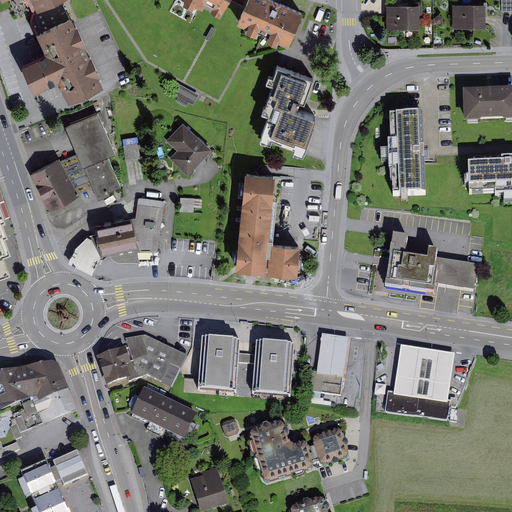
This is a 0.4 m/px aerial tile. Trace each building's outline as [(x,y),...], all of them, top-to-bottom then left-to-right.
[(72,17),(63,0),(54,0),(38,7),(34,21),(39,32),(72,17)] [(230,0),(189,0),(189,1),(198,6),(200,3),(207,7),(210,2),(216,5),(215,8),(223,13),(230,0)] [(306,10),(283,0),(251,0),(242,22),(252,27),(251,30),(261,34),(265,24),(276,29),(272,38),(283,43),(284,40),(291,44),(306,10)] [(489,1),(457,3),(458,26),(490,25),(489,1)] [(422,4),(392,5),(393,27),(423,26),(422,4)] [(39,32),(49,52),(25,64),(39,94),(64,82),(69,92),(71,96),(106,79),(75,15),(72,17),(39,32)] [(276,102),(265,133),(303,147),(315,114),(305,110),(317,77),(287,66),(274,102),(276,102)] [(200,94),(180,84),(175,94),(180,97),(178,101),(188,107),(191,102),(195,104),(200,94)] [(511,93),(492,94),(470,94),(471,123),(511,121),(511,93)] [(101,113),(70,127),(81,151),(97,186),(102,196),(126,185),(113,157),(120,154),(101,113)] [(406,114),(392,115),(397,195),(432,193),(430,153),(427,113),(422,113),(406,114)] [(212,148),(187,124),(171,141),(180,150),(174,156),(190,171),(212,148)] [(126,143),(128,180),(143,179),(141,142),(126,143)] [(81,151),(68,157),(85,191),(97,186),(81,151)] [(68,157),(36,174),(56,212),(88,195),(85,191),(68,157)] [(511,160),(463,164),(466,206),(511,203),(511,160)] [(280,175),(253,172),(244,267),(301,272),(304,246),(274,243),(280,175)] [(169,202),(143,198),(140,220),(103,226),(85,238),(78,246),(100,258),(102,259),(108,255),(142,249),(163,251),(169,202)] [(0,217),(0,279),(12,275),(5,256),(9,255),(1,235),(4,234),(0,223),(0,219),(1,219),(0,217)] [(482,266),(444,261),(445,256),(436,254),(435,261),(412,258),(414,240),(399,238),(392,283),(439,290),(440,285),(478,291),(482,266)] [(100,258),(78,246),(70,261),(93,272),(100,258)] [(364,270),(361,283),(370,285),(372,272),(364,270)] [(179,319),(179,335),(193,335),(194,319),(179,319)] [(353,340),(326,336),(321,374),(347,377),(349,378),(353,340)] [(132,380),(132,382),(151,376),(175,388),(191,356),(149,337),(129,340),(131,349),(103,359),(112,387),(132,380)] [(237,341),(207,337),(200,389),(230,393),(237,341)] [(283,347),(254,344),(249,393),(278,396),(283,347)] [(459,356),(407,348),(401,395),(452,403),(459,356)] [(56,364),(0,377),(0,405),(3,412),(36,402),(45,423),(77,411),(62,370),(56,364)] [(345,396),(347,377),(321,374),(316,373),(314,392),(345,396)] [(185,379),(185,390),(200,390),(199,379),(185,379)] [(200,413),(149,392),(139,415),(190,437),(200,413)] [(401,395),(393,394),(390,414),(452,423),(455,403),(452,403),(401,395)] [(345,432),(296,447),(289,426),(255,437),(261,457),(269,483),(353,458),(345,432)] [(18,442),(4,447),(2,441),(0,442),(0,457),(21,450),(18,442)] [(83,450),(26,475),(41,511),(71,511),(61,489),(91,476),(94,475),(83,450)] [(222,473),(195,481),(204,511),(207,511),(231,505),(222,473)] [(327,511),(324,503),(299,511),(327,511)]
